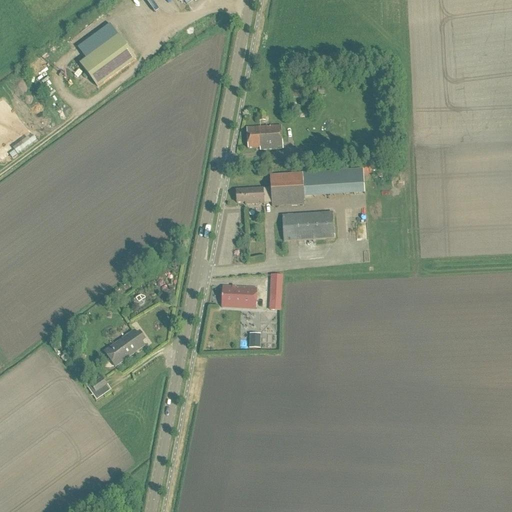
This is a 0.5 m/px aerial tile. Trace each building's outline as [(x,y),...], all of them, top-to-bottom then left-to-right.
[(137,61),(118,36),(78,65),(96,90),(137,61)] [(260,148),(260,151),(283,149),(282,126),(247,128),(248,148),(260,148)] [(21,145),(24,150),(34,144),(31,139),(21,145)] [(316,158),(286,160),(287,170),(316,168),(316,158)] [(271,188),(236,190),(237,204),(245,203),(245,206),(272,204),(272,206),(304,204),(304,200),(365,196),(363,171),(270,177),(271,188)] [(333,213),(282,215),(283,242),(334,240),(333,213)] [(282,288),(283,277),(272,276),(271,287),(282,288)] [(221,308),(257,311),(258,289),(223,286),(221,308)] [(119,296),(117,294),(116,292),(107,298),(110,303),(115,299),(119,296)] [(271,298),(270,312),(281,313),(282,298),(271,298)] [(115,368),(145,347),(142,344),(145,342),(139,333),(137,335),(134,330),(104,352),(115,368)] [(102,379),(91,386),(96,394),(107,387),(102,379)]
